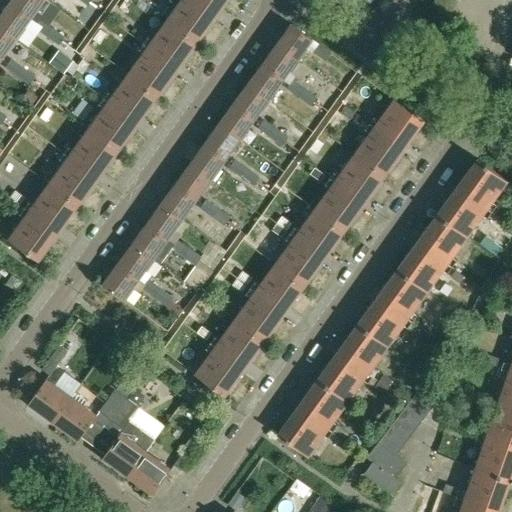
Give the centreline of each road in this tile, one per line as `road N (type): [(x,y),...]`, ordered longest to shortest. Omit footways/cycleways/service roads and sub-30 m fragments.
road 1 (residential): [(190,511),(474,114)]
road 2 (residential): [(0,388),(278,0)]
road 3 (residential): [(131,511),(0,413)]
road 4 (residential): [(474,114),(371,42)]
